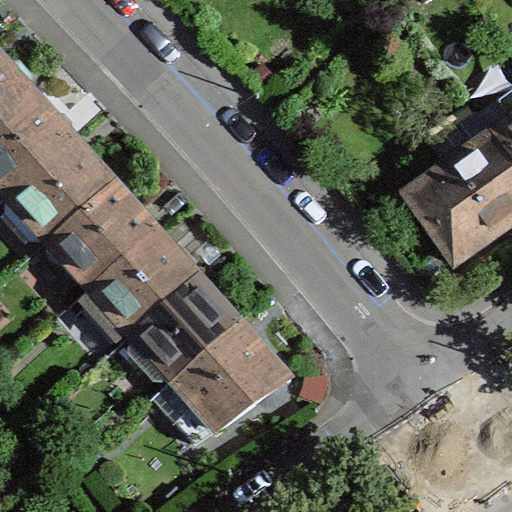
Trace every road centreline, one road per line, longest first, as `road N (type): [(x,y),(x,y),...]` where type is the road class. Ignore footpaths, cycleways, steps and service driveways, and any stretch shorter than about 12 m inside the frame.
road 1 (residential): [(88,0),(421,387)]
road 2 (residential): [(421,387),(250,511)]
road 3 (residential): [(421,387),(495,482)]
